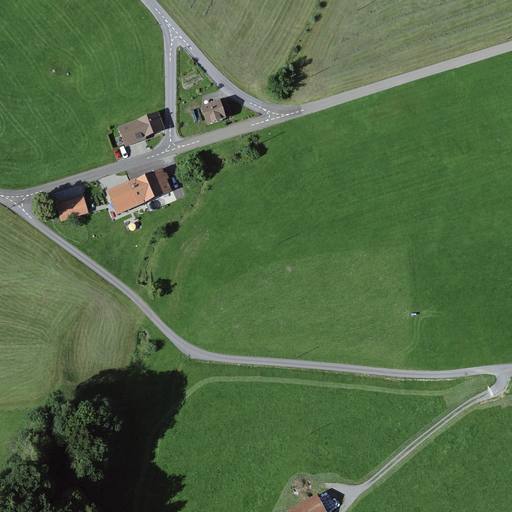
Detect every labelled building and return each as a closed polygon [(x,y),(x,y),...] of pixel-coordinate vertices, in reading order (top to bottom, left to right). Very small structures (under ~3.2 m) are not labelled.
[(220,101),(201,107),(207,125),(226,118),(220,101)] [(158,114),(119,130),(126,148),(166,132),(158,114)] [(161,169),(107,192),(117,216),(172,193),(161,169)] [(83,201),(58,208),(62,222),(87,214),(83,201)] [(323,511),(314,496),(286,511),(323,511)]
